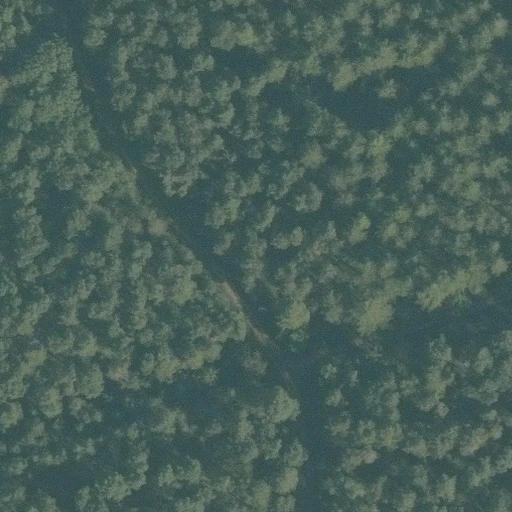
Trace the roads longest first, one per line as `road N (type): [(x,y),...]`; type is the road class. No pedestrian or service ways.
road 1 (track): [(51,0),(160,202),(284,371)]
road 2 (track): [(511,294),(284,371)]
